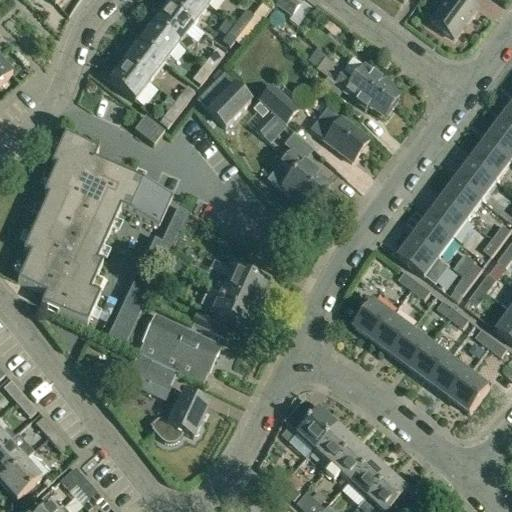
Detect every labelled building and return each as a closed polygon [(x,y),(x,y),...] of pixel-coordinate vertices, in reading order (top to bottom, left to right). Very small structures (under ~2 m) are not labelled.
[(193,29),(208,9),(195,0),(173,0),(167,9),(193,29)] [(195,0),(208,9),(214,0),(195,0)] [(296,3),(291,0),(281,0),(276,8),(292,20),(289,23),(299,30),(313,11),(303,4),(302,5),(297,2),(296,3)] [(453,42),(476,11),(467,4),(469,0),(448,0),(430,25),(453,42)] [(185,39),(193,29),(167,9),(152,28),(188,56),(195,47),(185,39)] [(245,14),(233,29),(241,35),(253,20),(245,14)] [(188,56),(152,28),(137,47),(164,67),(178,49),(188,56)] [(241,35),(233,29),(221,45),(229,51),(241,35)] [(149,86),(164,67),(137,47),(122,66),(149,86)] [(204,67),(211,74),(224,58),(216,52),(204,67)] [(352,61),(342,75),(392,112),(398,104),(396,103),(400,97),(392,92),(394,89),(384,81),(382,84),(371,76),(373,74),(364,66),(362,68),(352,61)] [(318,72),(328,79),(326,81),(353,100),(351,102),(366,113),(368,111),(382,121),(384,118),(386,120),(392,112),(342,75),(325,62),(318,72)] [(0,87),(11,78),(0,64),(0,87)] [(134,106),(149,86),(122,66),(108,86),(134,106)] [(211,74),(204,67),(192,83),(199,89),(211,74)] [(198,103),(208,114),(208,115),(225,131),(250,106),(232,89),(235,86),(222,74),(217,79),(219,81),(198,103)] [(258,104),(286,129),(300,113),(272,88),(258,104)] [(186,90),(174,105),(182,111),(194,96),(186,90)] [(182,111),(174,105),(162,121),(170,127),(182,111)] [(253,112),(261,121),(267,115),(259,106),(253,112)] [(511,110),(499,128),(511,138),(511,110)] [(341,123),(341,124),(326,112),(310,133),(325,144),(324,145),(351,166),(368,143),(341,123)] [(279,125),(270,117),(255,132),(264,141),(279,125)] [(144,120),(133,134),(153,149),(164,136),(144,120)] [(511,167),(511,164),(511,138),(499,128),(484,147),(511,167)] [(55,170),(50,182),(46,191),(43,198),(47,200),(42,211),(38,220),(30,238),(26,247),(23,254),(29,258),(24,269),(20,278),(17,285),(45,298),(40,308),(86,329),(90,321),(94,312),(100,299),(90,295),(92,289),(96,280),(102,267),(97,265),(99,260),(103,251),(111,232),(115,223),(120,212),(158,229),(172,198),(142,185),(133,181),(94,163),(98,154),(64,139),(60,146),(56,155),(51,169),(55,170)] [(470,166),(496,186),(511,167),(484,147),(470,166)] [(319,177),(303,164),(305,162),(292,152),(287,159),(289,161),(288,162),(289,163),(281,172),(319,202),(329,189),(318,180),(319,177)] [(470,166),(456,185),(482,205),(496,186),(470,166)] [(319,202),(281,172),(273,182),(282,190),(279,194),(296,207),(298,205),(309,214),(319,202)] [(456,185),(442,204),(468,224),(482,205),(456,185)] [(442,204),(427,224),(453,243),(468,224),(442,204)] [(161,245),(154,242),(143,264),(162,273),(189,216),(177,211),(161,245)] [(427,224),(412,243),(439,263),(453,243),(427,224)] [(493,242),(501,248),(510,235),(502,230),(493,242)] [(501,248),(493,242),(483,255),(491,261),(501,248)] [(424,282),(439,263),(412,243),(398,262),(424,282)] [(262,271),(267,259),(250,251),(244,262),(252,266),(262,271)] [(511,263),(511,256),(507,253),(498,266),(506,272),(511,263)] [(202,286),(254,311),(258,301),(262,300),(265,294),(263,291),(265,287),(234,273),(233,274),(217,266),(216,268),(212,266),(209,273),(193,266),(188,278),(202,284),(202,286)] [(464,281),(472,287),(482,274),(474,268),(464,281)] [(137,277),(106,343),(125,351),(156,285),(137,277)] [(399,285),(412,294),(418,287),(405,277),(399,285)] [(478,292),(486,297),(496,285),(488,279),(478,292)] [(472,287),(464,281),(454,294),(462,299),(472,287)] [(201,288),(209,292),(202,308),(214,314),(212,319),(243,333),(245,331),(248,330),(251,323),(250,320),(254,311),(202,286),(201,288)] [(418,287),(412,294),(425,304),(431,296),(418,287)] [(486,297),(478,292),(469,304),(477,310),(486,297)] [(354,331),(373,345),(392,319),(373,305),(354,331)] [(450,323),(456,315),(443,306),(438,314),(450,323)] [(469,325),(456,315),(450,323),(463,332),(469,325)] [(145,362),(177,377),(202,389),(208,377),(220,351),(147,317),(146,321),(129,355),(145,362)] [(511,347),(511,317),(497,336),(511,347)] [(231,334),(196,318),(192,327),(226,343),(231,334)] [(373,345),(392,360),(412,334),(392,319),(373,345)] [(412,334),(392,360),(411,374),(431,348),(412,334)] [(476,342),(489,351),(494,344),(481,334),(476,342)] [(494,344),(489,351),(502,361),(507,354),(494,344)] [(411,374),(431,389),(451,363),(431,348),(411,374)] [(145,362),(138,377),(132,390),(164,405),(170,392),(177,377),(145,362)] [(451,363),(431,389),(450,404),(470,377),(451,363)] [(490,392),(470,377),(450,404),(470,418),(490,392)] [(23,400),(10,385),(3,392),(16,407),(23,400)] [(199,429),(208,411),(182,398),(167,430),(193,442),(195,438),(198,438),(201,431),(199,429)] [(36,415),(23,400),(16,407),(29,421),(36,415)] [(295,437),(313,454),(335,430),(317,413),(316,415),(304,403),(283,426),(296,437),(295,437)] [(55,436),(42,421),(35,428),(48,442),(55,436)] [(353,446),(335,430),(313,454),(331,470),(353,446)] [(0,453),(8,446),(14,441),(6,432),(0,437),(0,453)] [(68,450),(55,436),(48,442),(61,457),(68,450)] [(17,456),(8,446),(0,453),(0,485),(24,464),(33,456),(26,448),(17,456)] [(333,485),(339,478),(348,486),(370,462),(353,446),(331,470),(324,477),(333,485)] [(370,462),(348,486),(366,503),(388,478),(370,462)] [(24,464),(0,485),(0,486),(16,504),(40,482),(24,464)] [(76,489),(89,503),(96,497),(74,472),(60,485),(69,496),(76,489)] [(391,511),(399,503),(406,495),(388,478),(366,503),(357,511),(391,511)] [(299,499),(285,485),(278,493),(292,506),(299,499)] [(109,511),(96,497),(89,503),(81,510),(83,511),(109,511)]
